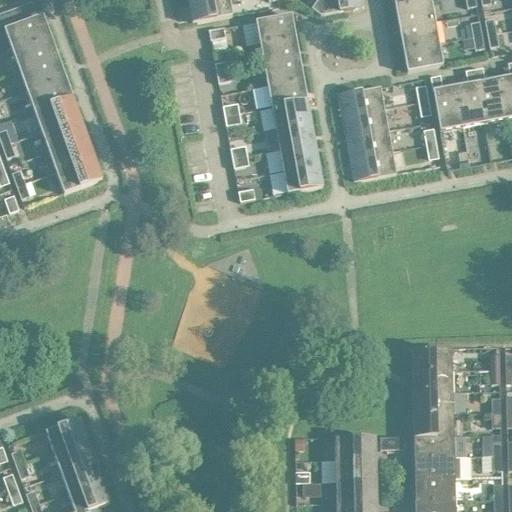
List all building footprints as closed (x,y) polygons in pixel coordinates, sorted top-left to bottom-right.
[(227,0),(202,0),(191,2),(195,25),(231,18),(231,17),(234,17),(233,12),(230,13),(227,0)] [(362,9),(360,0),(316,0),(317,1),(311,10),(320,17),(362,9)] [(392,0),(394,9),(429,3),(428,0),(392,0)] [(464,0),(466,10),(475,9),(473,0),(464,0)] [(429,3),(394,9),(398,31),(433,24),(429,3)] [(0,14),(0,25),(34,13),(31,4),(0,14)] [(259,46),(294,40),(290,17),(255,24),(259,46)] [(11,52),(45,40),(37,19),(3,31),(11,52)] [(486,37),(495,35),(493,22),(484,23),(486,37)] [(433,24),(398,31),(402,52),(437,46),(433,24)] [(472,39),(480,38),(478,24),(469,26),(472,39)] [(224,40),(223,30),(208,33),(209,43),(224,40)] [(495,35),(486,37),(489,50),(497,48),(495,35)] [(474,53),(483,51),(480,38),(472,39),(474,53)] [(18,73),(52,60),(45,40),(11,52),(18,73)] [(294,40),(259,46),(263,67),(298,61),(294,40)] [(437,46),(402,52),(406,74),(441,68),(437,46)] [(26,93),(59,81),(52,60),(18,73),(26,93)] [(298,61),(263,67),(266,88),(302,82),(298,61)] [(214,66),(215,76),(230,73),(228,63),(214,66)] [(484,84),(481,70),(473,72),(475,85),(484,84)] [(475,85),(473,72),(464,73),(466,87),(475,85)] [(230,73),(215,76),(217,86),(232,83),(230,73)] [(441,91),(439,78),(429,80),(431,93),(441,91)] [(67,101),(59,81),(26,93),(33,113),(67,101)] [(302,82),(266,88),(270,110),(306,103),(302,82)] [(511,83),(497,86),(503,121),(511,119),(511,83)] [(476,90),(482,125),(503,121),(497,86),(476,90)] [(417,105),(427,103),(424,88),(414,90),(417,105)] [(341,119),(383,111),(379,89),(337,97),(341,119)] [(455,93),(461,129),(482,125),(476,90),(455,93)] [(461,129),(455,93),(432,98),(439,133),(461,129)] [(67,101),(33,113),(40,134),(74,121),(67,101)] [(255,101),(241,102),(241,121),(255,121),(255,101)] [(306,103),(270,110),(274,131),(309,125),(306,103)] [(420,119),(430,118),(427,103),(417,105),(420,119)] [(236,106),(221,109),(223,119),(238,116),(236,106)] [(383,111),(341,119),(345,140),(387,132),(383,111)] [(238,116),(223,119),(225,129),(240,126),(238,116)] [(74,121),(40,134),(48,154),(81,142),(74,121)] [(278,152),(313,146),(309,125),(274,131),(278,152)] [(425,148),(435,146),(432,131),(422,133),(425,148)] [(0,145),(1,148),(9,145),(5,132),(0,133),(0,145)] [(387,132),(345,140),(348,161),(391,154),(387,132)] [(81,142),(48,154),(55,174),(89,162),(81,142)] [(9,145),(1,148),(6,161),(14,158),(9,145)] [(313,146),(278,152),(282,173),(317,167),(313,146)] [(435,146),(425,148),(427,163),(437,161),(435,146)] [(244,148),(229,151),(231,161),(246,158),(244,148)] [(391,154),(348,161),(353,183),(395,176),(391,154)] [(246,158),(231,161),(233,171),(248,168),(246,158)] [(467,161),(458,163),(459,170),(468,168),(467,161)] [(89,162),(55,174),(63,196),(96,183),(89,162)] [(317,167),(282,173),(286,196),(321,189),(317,167)] [(3,171),(0,172),(0,188),(8,185),(3,171)] [(16,189),(24,186),(19,173),(11,176),(16,189)] [(24,186),(16,189),(20,201),(29,198),(24,186)] [(252,192),(237,194),(239,204),(254,201),(252,192)] [(8,216),(18,212),(13,198),(3,202),(8,216)] [(0,218),(0,231),(9,228),(5,217),(0,218)] [(415,374),(451,373),(450,350),(415,351),(415,374)] [(489,372),(498,372),(498,357),(489,358),(489,372)] [(498,372),(489,372),(489,387),(499,386),(498,372)] [(416,395),(451,394),(451,373),(415,374),(416,395)] [(416,417),(452,416),(451,394),(416,395),(416,417)] [(490,415),(499,415),(499,400),(490,401),(490,415)] [(499,415),(490,415),(491,430),(499,430),(499,415)] [(417,439),(452,438),(452,416),(416,417),(417,439)] [(52,455),(86,443),(78,422),(45,434),(52,455)] [(417,460),(453,459),(452,438),(417,439),(417,460)] [(390,451),(389,439),(378,440),(378,451),(390,451)] [(396,439),(389,439),(390,451),(396,451),(401,451),(401,439),(396,439)] [(302,440),(293,441),(293,452),(303,452),(302,440)] [(334,463),(369,462),(369,440),(333,440),(334,463)] [(86,443),(52,455),(60,475),(93,463),(86,443)] [(500,458),(500,444),(491,444),(491,458),(500,458)] [(15,468),(23,465),(18,453),(10,456),(15,468)] [(492,473),(501,473),(500,458),(491,458),(492,473)] [(418,481),(453,481),(453,459),(417,460),(418,481)] [(334,485),(370,484),(369,462),(334,463),(334,485)] [(93,463),(60,475),(67,496),(101,483),(93,463)] [(23,465),(15,468),(19,481),(28,478),(23,465)] [(308,485),(308,474),(294,474),(294,485),(308,485)] [(7,494),(16,490),(11,476),(1,480),(7,494)] [(418,481),(418,503),(454,502),(453,481),(418,481)] [(67,496),(72,511),(87,511),(97,508),(97,509),(108,505),(101,483),(67,496)] [(335,506),(370,505),(370,484),(334,485),(335,506)] [(492,487),(493,502),(501,501),(501,486),(492,487)] [(16,490),(7,494),(12,508),(21,504),(16,490)] [(33,493),(25,496),(29,509),(38,506),(33,493)] [(501,511),(501,501),(493,502),(492,511),(501,511)] [(418,503),(418,511),(453,511),(454,502),(418,503)]
